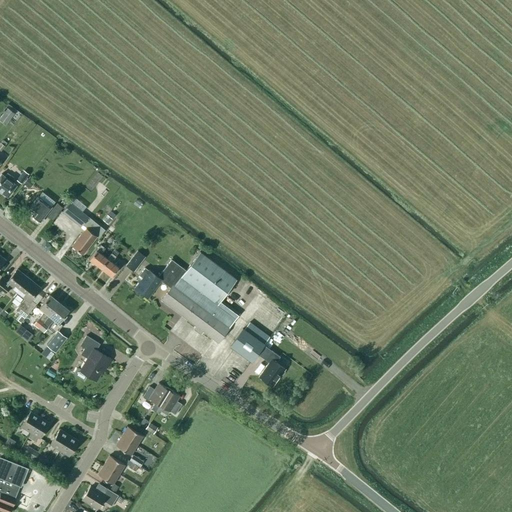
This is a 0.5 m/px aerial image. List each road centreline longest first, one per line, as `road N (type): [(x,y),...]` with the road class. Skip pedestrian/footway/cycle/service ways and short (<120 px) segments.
road 1 (tertiary): [(511,264),(316,450)]
road 2 (tertiary): [(316,450),(149,344)]
road 3 (tertiary): [(149,344),(0,223)]
